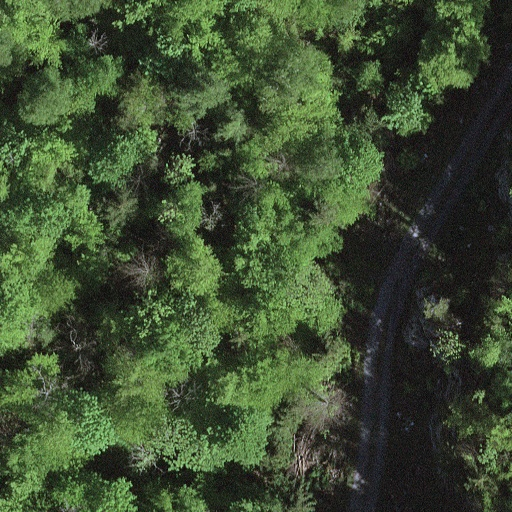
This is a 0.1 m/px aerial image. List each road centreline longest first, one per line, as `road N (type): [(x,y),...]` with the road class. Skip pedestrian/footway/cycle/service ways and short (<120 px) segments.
road 1 (track): [(364,511),(384,305),(511,78)]
road 2 (track): [(134,511),(94,338)]
